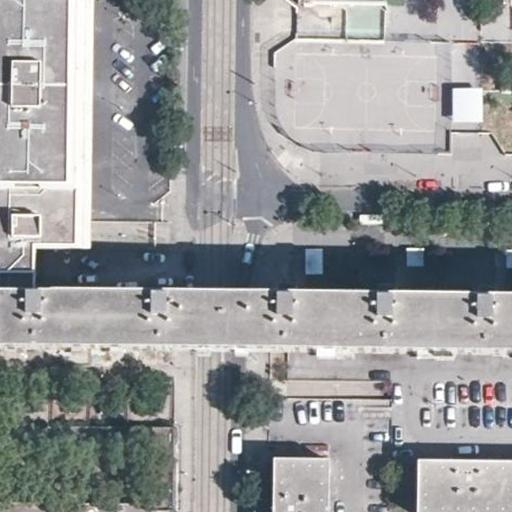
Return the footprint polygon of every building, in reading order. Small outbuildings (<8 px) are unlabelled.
[(88,160),(90,0),(0,0),(0,293),(36,291),(37,248),(88,248),(88,236),(88,160)] [(453,91),(453,126),(483,126),(483,91),(453,91)] [(453,157),(494,155),(492,132),(452,134),(453,157)] [(339,298),(342,355),(511,356),(511,299),(422,298),(369,298),(339,298)] [(0,348),(103,350),(101,301),(88,301),(41,302),(0,302),(0,348)] [(331,511),(332,461),(277,460),(276,511),(331,511)] [(511,511),(511,463),(456,463),(418,462),(417,511),(511,511)]
